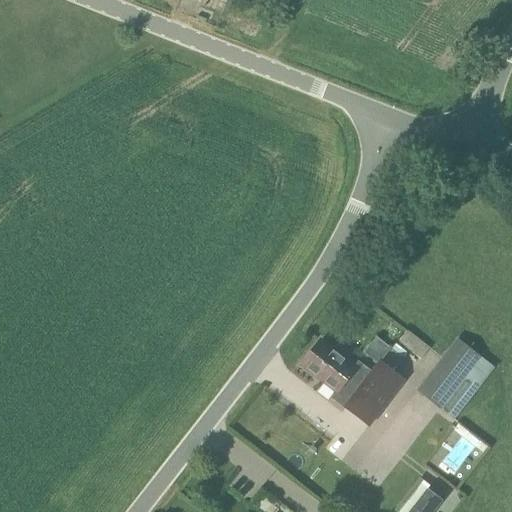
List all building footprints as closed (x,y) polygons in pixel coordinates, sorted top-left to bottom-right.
[(482,358),(457,339),(416,392),(440,411),(441,410),(454,420),(494,369),(481,359),(482,358)] [(354,367),(320,341),(301,366),(337,393),(341,389),(353,398),(346,408),(369,425),(403,380),(402,379),(399,383),(378,367),(381,363),(380,362),(372,373),(358,362),(354,367)] [(401,377),(405,366),(421,372),(426,357),(399,348),(390,373),(401,377)] [(451,437),(425,477),(447,491),(461,469),(450,463),(458,451),(472,461),(477,453),(451,437)] [(428,491),(411,511),(434,511),(442,502),(428,491)]
